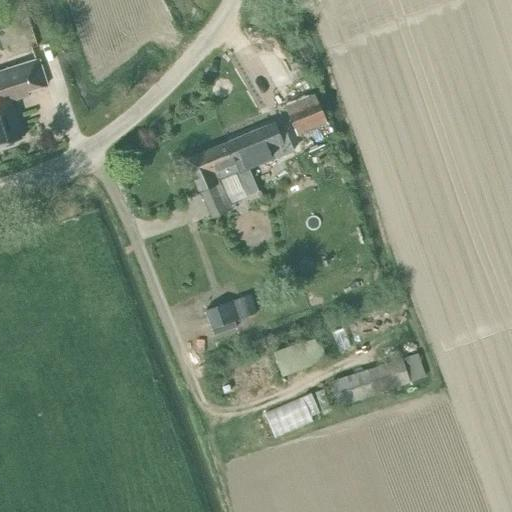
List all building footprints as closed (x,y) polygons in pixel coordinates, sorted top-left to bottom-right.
[(38,59),(0,72),(0,145),(22,137),(10,102),(29,95),(28,91),(46,85),(38,59)] [(280,120),(285,131),(293,127),(297,135),(326,123),(314,94),(285,106),(289,117),(280,120)] [(280,120),(224,143),(243,188),(246,196),(258,191),(249,169),(293,151),(291,146),(285,131),(280,120)] [(326,136),(322,127),(317,128),(320,138),(326,136)] [(199,191),(206,208),(210,219),(232,210),(226,195),(243,188),(224,143),(185,159),(199,191)] [(204,310),(211,329),(212,328),(214,335),(236,328),(234,321),(241,318),(235,299),(204,310)] [(282,376),(306,367),(327,359),(318,335),(314,336),(315,339),(298,345),(274,354),(282,376)] [(339,406),(410,382),(425,377),(417,353),(402,358),(398,359),(397,355),(391,357),(392,361),(331,382),(339,406)]
